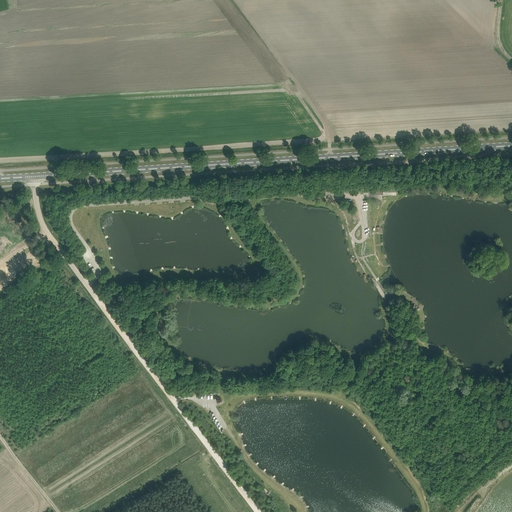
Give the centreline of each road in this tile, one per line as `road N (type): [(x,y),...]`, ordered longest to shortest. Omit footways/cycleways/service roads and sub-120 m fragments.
road 1 (primary): [(511,146),(0,178)]
road 2 (track): [(257,511),(87,284)]
road 3 (track): [(86,282),(42,220),(35,176)]
